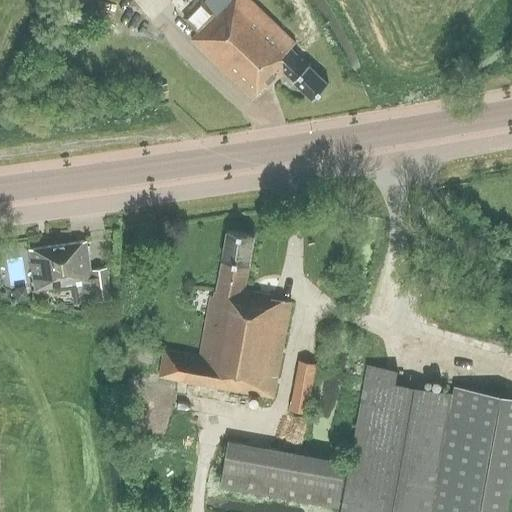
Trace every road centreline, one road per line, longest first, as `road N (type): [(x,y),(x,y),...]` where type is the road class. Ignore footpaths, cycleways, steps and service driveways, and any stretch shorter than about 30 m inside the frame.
road 1 (unclassified): [(0,219),(511,141)]
road 2 (primary): [(0,190),(511,113)]
